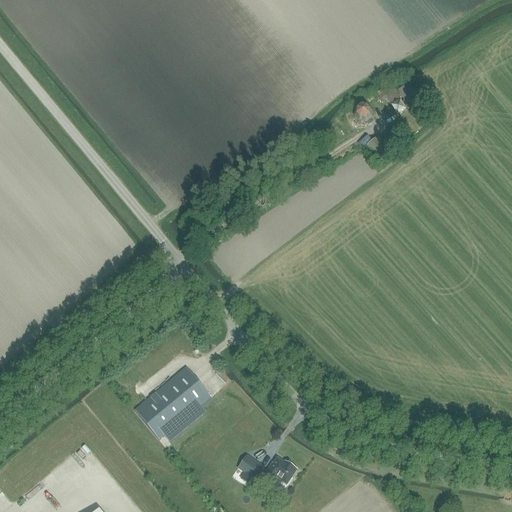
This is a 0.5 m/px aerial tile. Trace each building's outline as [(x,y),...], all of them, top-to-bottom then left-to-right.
[(390,86),(382,91),(387,99),(397,115),(405,110),(392,88),(390,86)] [(372,119),(372,112),(368,107),(360,105),(354,110),(354,117),(358,122),(367,123),(369,126),(371,124),(369,121),(372,119)] [(381,163),(389,154),(376,140),(367,148),(381,163)] [(211,399),(210,399),(186,369),(156,394),(161,401),(155,406),(150,399),(134,412),(159,442),(211,399)] [(246,456),(237,469),(254,481),(264,468),(246,456)] [(286,487),(297,471),(284,463),(284,464),(277,459),(273,465),(272,464),(261,481),(271,488),(276,480),(286,487)]
